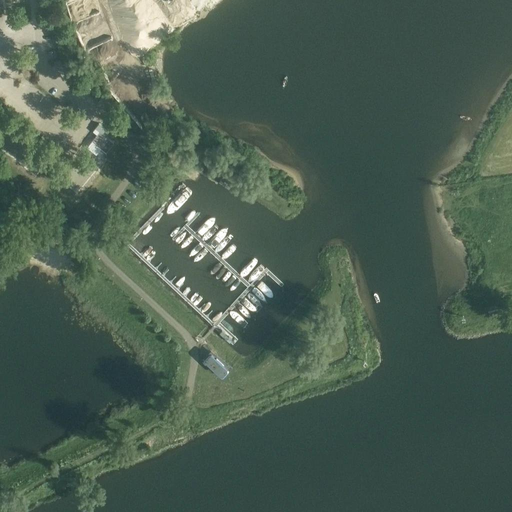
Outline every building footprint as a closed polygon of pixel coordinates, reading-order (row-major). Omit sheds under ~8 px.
[(24,78),(17,86),(21,89),(24,86),(32,94),(36,89),(24,78)] [(95,128),(92,131),(96,135),(99,131),(105,136),(108,131),(99,123),(95,128)] [(109,139),(105,136),(99,131),(96,135),(91,141),(101,148),(109,139)] [(77,192),(95,169),(83,159),(64,181),(77,192)] [(189,198),(178,187),(138,230),(149,240),(189,198)] [(214,357),(211,354),(210,353),(209,354),(205,358),(205,359),(221,374),(222,374),(226,369),(226,368),(222,365),(224,363),(216,356),(214,357)]
